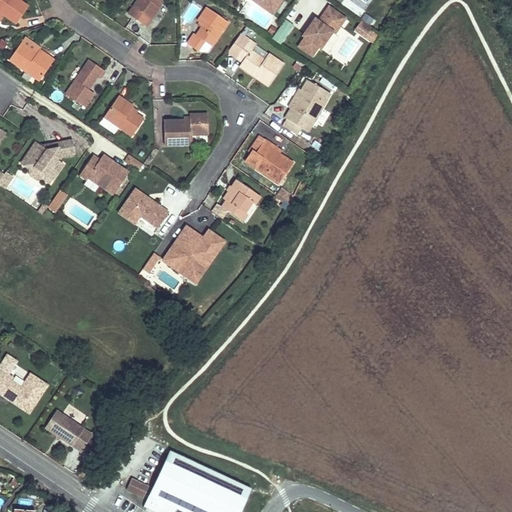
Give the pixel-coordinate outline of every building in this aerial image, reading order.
[(19,0),(0,0),(0,11),(2,13),(16,23),(29,6),(20,0),(19,0)] [(134,7),(129,15),(146,26),(160,7),(157,5),(160,1),(160,0),(138,0),(141,2),(137,9),(134,7)] [(249,0),(272,16),(283,0),(249,0)] [(207,7),(198,20),(200,22),(204,24),(201,28),(195,36),(200,39),(194,47),(198,50),(205,40),(212,45),(228,21),(207,7)] [(335,35),(345,20),(329,8),(323,17),(325,18),(320,25),(319,23),(315,29),(311,26),(303,38),(305,39),(299,48),(312,57),(318,48),(321,50),(332,33),(335,35)] [(363,14),(361,21),(370,25),(373,18),(363,14)] [(271,40),(281,46),(293,26),(284,20),(271,40)] [(361,20),(353,31),(365,40),(373,29),(361,20)] [(193,35),(188,43),(194,47),(200,39),(195,36),(193,35)] [(249,39),(239,53),(246,58),(243,61),(240,66),(254,76),(257,72),(271,82),(284,64),(269,53),(265,59),(252,50),(256,44),(249,39)] [(20,43),(8,60),(39,81),(53,60),(39,50),(36,54),(32,51),(20,43)] [(199,51),(205,56),(211,48),(205,44),(199,51)] [(89,60),(65,94),(84,108),(94,94),(87,89),(96,76),(100,78),(105,71),(89,60)] [(257,72),(254,76),(268,85),(271,82),(257,72)] [(330,93),(308,80),(302,91),(296,101),(292,99),(288,107),(314,122),(330,93)] [(298,89),(292,99),(296,101),(302,91),(298,89)] [(18,93),(13,103),(24,108),(29,98),(18,93)] [(118,96),(104,117),(131,136),(144,119),(135,113),(130,109),(132,107),(133,106),(118,96)] [(163,121),(164,144),(190,144),(190,135),(207,134),(207,114),(189,115),(189,117),(189,120),(183,120),(163,121)] [(75,154),(72,140),(54,143),(55,148),(47,150),(41,145),(35,142),(21,163),(29,169),(34,168),(44,175),(42,178),(49,183),(63,164),(57,160),(59,157),(75,154)] [(265,140),(256,152),(263,157),(255,168),(279,184),(293,163),(280,154),(270,147),(272,144),(265,140)] [(272,144),(270,147),(280,154),(282,151),(272,144)] [(88,177),(113,194),(128,172),(113,162),(111,164),(109,163),(111,161),(102,154),(99,159),(92,155),(79,174),(86,179),(88,177)] [(138,170),(143,164),(129,154),(125,161),(138,170)] [(34,168),(29,169),(30,175),(36,179),(42,178),(44,175),(34,168)] [(3,175),(0,179),(7,184),(10,179),(3,175)] [(237,179),(231,187),(235,190),(232,194),(228,192),(223,198),(226,200),(222,206),(227,210),(236,216),(241,210),(245,212),(252,202),(255,203),(260,196),(237,179)] [(230,186),(227,190),(228,192),(232,194),(235,190),(231,187),(230,186)] [(138,222),(154,233),(169,213),(134,189),(116,214),(135,227),(138,222)] [(285,201),(289,195),(281,189),(277,196),(285,201)] [(47,209),(55,214),(67,195),(59,190),(47,209)] [(222,206),(218,203),(212,212),(221,218),(227,210),(222,206)] [(44,212),(47,208),(42,205),(40,209),(37,212),(41,215),(44,212)] [(241,210),(236,216),(243,222),(248,214),(245,212),(241,210)] [(163,261),(184,275),(190,266),(194,269),(206,252),(212,256),(222,243),(208,233),(204,238),(204,241),(201,241),(200,239),(186,229),(163,261)] [(194,282),(212,256),(206,252),(194,269),(190,266),(184,275),(194,282)] [(153,254),(142,270),(147,274),(158,257),(153,254)] [(17,361),(7,355),(0,365),(0,394),(5,398),(6,396),(9,398),(8,400),(28,413),(47,386),(30,374),(20,388),(11,381),(13,378),(8,374),(17,361)] [(47,430),(58,437),(62,437),(63,441),(83,454),(94,438),(58,413),(47,430)] [(240,511),(251,489),(169,451),(143,505),(157,511),(174,511),(177,506),(189,511),(240,511)] [(149,486),(132,478),(127,489),(144,497),(149,486)]
